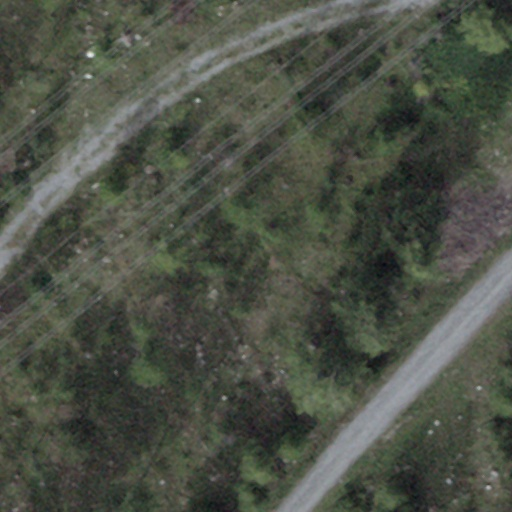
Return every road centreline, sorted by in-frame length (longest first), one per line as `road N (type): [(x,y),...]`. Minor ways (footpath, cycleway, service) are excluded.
road 1 (track): [(0,253),(97,138),(149,101),(304,22),(391,0)]
road 2 (track): [(511,272),(295,511)]
